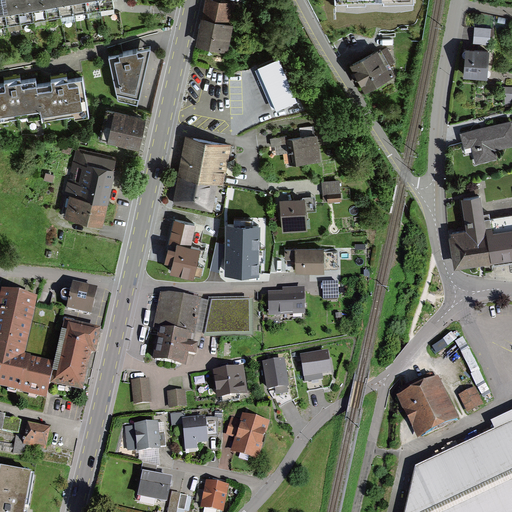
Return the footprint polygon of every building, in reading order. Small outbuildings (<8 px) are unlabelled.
[(0,0),(0,24),(111,6),(110,0),(0,0)] [(231,0),(209,0),(200,44),(223,49),(234,0),(231,0)] [(377,0),(348,12),(361,44),(415,23),(405,0),(377,0)] [(475,37),(490,37),(490,28),(475,28),(475,37)] [(156,41),(107,55),(117,96),(142,101),(156,41)] [(463,74),(484,76),(485,48),(464,46),(463,74)] [(354,61),(368,86),(394,72),(380,47),(354,61)] [(257,65),(275,109),(299,99),(282,55),(257,65)] [(0,117),(28,112),(29,119),(90,107),(84,74),(73,76),(72,71),(51,75),(52,79),(38,82),(37,75),(24,78),(23,73),(5,76),(6,81),(0,82),(0,117)] [(100,138),(137,146),(143,116),(107,108),(100,138)] [(511,137),(511,124),(511,119),(461,130),(463,142),(472,140),(475,155),(495,151),(493,142),(511,137)] [(191,131),(179,202),(212,208),(224,137),(191,131)] [(291,161),(319,158),(316,132),(288,135),(291,161)] [(65,213),(101,221),(115,159),(79,151),(65,213)] [(324,181),(327,198),(343,196),(341,178),(324,181)] [(282,230),(304,228),(300,192),(278,195),(282,230)] [(316,197),(308,197),(309,210),(317,209),(316,197)] [(511,212),(480,218),(477,199),(462,201),(468,232),(450,234),(455,264),(511,254),(511,212)] [(228,216),(226,272),(266,274),(268,217),(228,216)] [(170,273),(194,278),(201,245),(191,243),(195,224),(175,220),(170,242),(176,243),(170,273)] [(294,269),(321,269),(321,245),(286,246),(286,257),(293,257),(294,269)] [(66,309),(88,314),(95,286),(72,280),(66,309)] [(321,284),(321,292),(336,292),(336,284),(321,284)] [(0,301),(0,385),(44,394),(51,360),(21,355),(33,293),(3,287),(0,301)] [(267,291),(268,314),(301,312),(300,290),(267,291)] [(150,360),(179,365),(182,351),(192,353),(203,300),(165,294),(150,360)] [(204,333),(251,331),(250,296),(211,297),(204,333)] [(68,321),(54,383),(79,389),(88,347),(93,348),(98,328),(68,321)] [(459,328),(430,347),(435,355),(464,336),(459,328)] [(299,354),(303,375),(330,370),(326,349),(299,354)] [(268,390),(288,387),(284,361),(264,364),(268,390)] [(217,368),(219,396),(243,394),(241,366),(217,368)] [(400,387),(419,430),(452,416),(433,373),(400,387)] [(133,404),(147,402),(145,378),(131,379),(133,404)] [(490,385),(483,387),(486,398),(493,396),(490,385)] [(474,388),(460,394),(466,408),(480,402),(474,388)] [(168,391),(169,407),(182,406),(181,390),(168,391)] [(403,511),(511,511),(511,408),(490,418),(494,426),(415,463),(403,511)] [(233,451),(253,456),(264,419),(244,413),(241,421),(232,418),(228,432),(238,435),(233,451)] [(0,430),(15,433),(18,417),(0,414),(0,430)] [(183,420),(186,451),(207,449),(205,434),(216,433),(216,418),(204,418),(183,420)] [(22,442),(43,446),(47,424),(26,420),(22,442)] [(134,425),(136,451),(158,449),(158,448),(165,447),(163,431),(157,431),(156,423),(134,425)] [(143,470),(137,498),(164,504),(170,476),(143,470)] [(0,511),(22,511),(29,476),(0,471),(0,511)] [(201,506),(219,510),(225,484),(207,480),(201,506)] [(172,492),(166,511),(185,511),(189,496),(172,492)]
